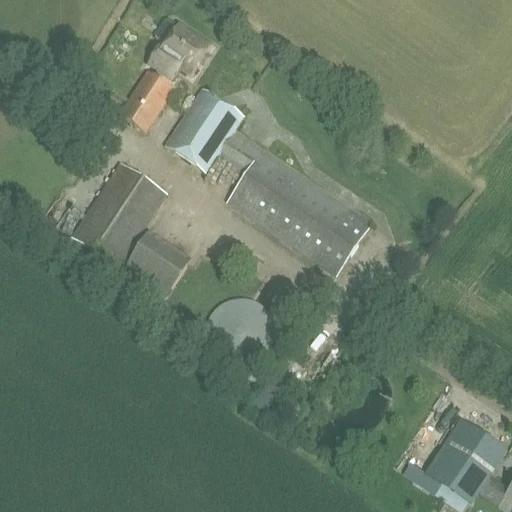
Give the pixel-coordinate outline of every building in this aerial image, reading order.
[(172,83),(179,72),(191,80),(210,49),(177,29),(177,30),(167,24),(164,25),(154,41),(155,44),(162,49),(149,70),(172,83)] [(150,74),(120,121),(146,137),(176,91),(150,74)] [(244,180),(226,206),(338,281),(373,229),(235,136),(244,123),(203,95),(164,152),(206,180),(218,163),(244,180)] [(121,165),(70,241),(118,273),(169,198),(121,165)] [(275,335),(273,324),(268,315),(261,308),(251,304),(241,302),(231,303),(222,307),(214,314),(208,322),(205,332),(206,342),(208,352),(215,361),(223,368),(233,371),(244,372),(254,369),(263,364),(270,355),(274,345),(275,335)] [(469,508),(502,457),(468,435),(435,486),(469,508)]
